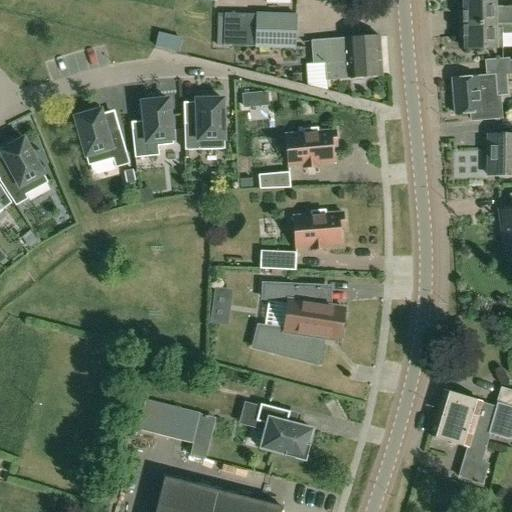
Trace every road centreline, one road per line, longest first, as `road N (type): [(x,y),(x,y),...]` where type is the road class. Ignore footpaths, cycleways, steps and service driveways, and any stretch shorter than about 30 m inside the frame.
road 1 (secondary): [(371,511),(418,356),(425,265),(402,0)]
road 2 (residential): [(236,74),(163,68),(18,105)]
